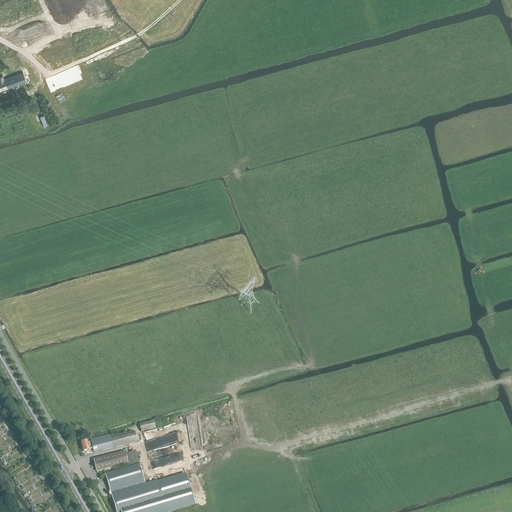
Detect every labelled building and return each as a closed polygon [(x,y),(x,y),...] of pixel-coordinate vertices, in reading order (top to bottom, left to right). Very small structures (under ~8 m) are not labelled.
[(83,2),(65,9),(68,17),(86,10),(83,2)] [(22,72),(4,79),(8,88),(26,81),(22,72)] [(156,429),(154,421),(139,424),(141,432),(156,429)] [(135,432),(110,438),(112,448),(137,442),(135,432)] [(97,447),(98,450),(98,452),(112,448),(110,438),(109,435),(91,440),(91,442),(91,443),(92,447),(94,447),(94,448),(97,447)] [(89,449),(93,448),(94,453),(98,452),(98,450),(97,447),(94,448),(94,447),(92,447),(91,443),(91,442),(88,443),(87,441),(81,442),(83,452),(90,450),(89,449)] [(125,452),(93,460),(96,472),(128,464),(125,452)] [(139,464),(105,474),(111,496),(146,486),(139,464)] [(146,486),(111,496),(116,511),(168,511),(195,504),(186,477),(173,481),(169,482),(158,485),(157,482),(146,486)]
